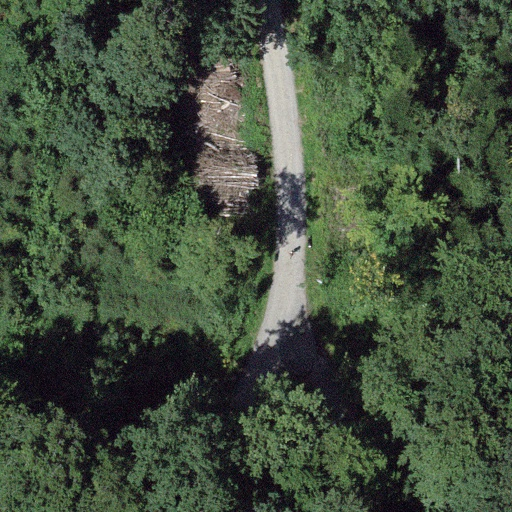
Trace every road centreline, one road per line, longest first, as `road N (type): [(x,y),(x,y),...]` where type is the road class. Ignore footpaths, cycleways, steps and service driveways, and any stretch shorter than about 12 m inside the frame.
road 1 (track): [(267,0),(290,137),(286,315),(205,511)]
road 2 (track): [(286,315),(392,511)]
